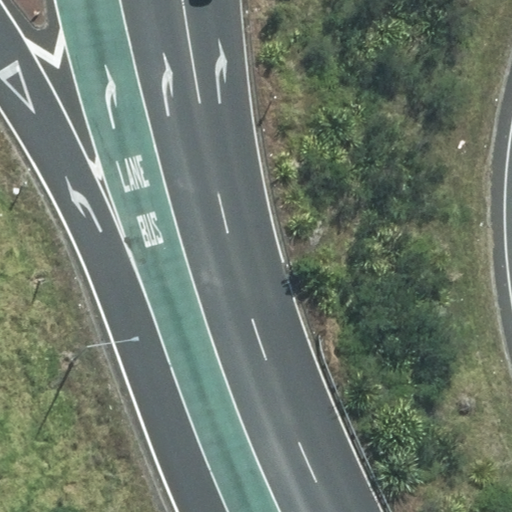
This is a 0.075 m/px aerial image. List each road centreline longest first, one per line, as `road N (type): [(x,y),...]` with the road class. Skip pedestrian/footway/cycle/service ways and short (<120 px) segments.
road 1 (motorway): [(327,511),(289,427),(222,223),(184,0)]
road 2 (motorway): [(236,511),(187,459),(99,235),(0,58)]
